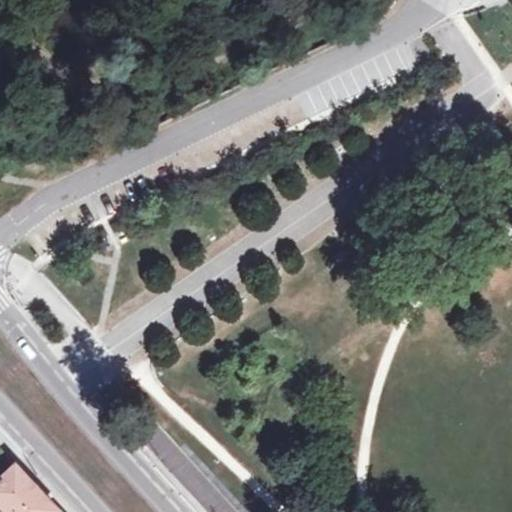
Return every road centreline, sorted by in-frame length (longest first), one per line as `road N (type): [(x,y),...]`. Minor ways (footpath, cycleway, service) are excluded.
road 1 (unclassified): [(452,0),(427,20),(60,199),(0,237)]
road 2 (secondary): [(176,511),(0,312)]
road 3 (secondary): [(0,416),(89,511)]
